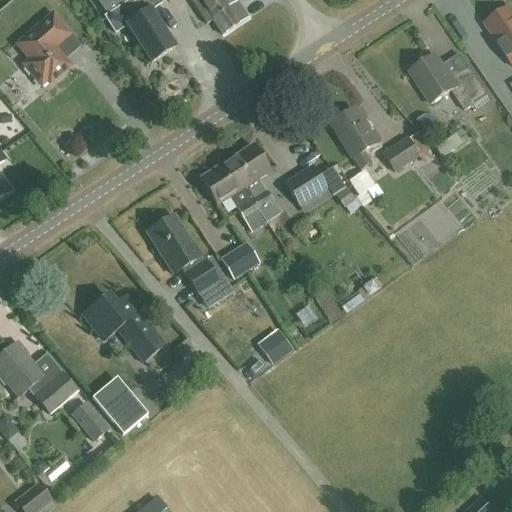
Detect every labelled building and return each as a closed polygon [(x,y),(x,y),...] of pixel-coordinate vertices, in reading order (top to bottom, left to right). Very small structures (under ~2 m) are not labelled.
[(87,0),(78,0),(71,5),(97,45),(111,35),(87,0)] [(139,0),(141,1),(133,7),(129,2),(105,17),(115,33),(127,26),(151,63),(162,57),(175,48),(151,11),(168,0),(139,0)] [(222,35),(248,18),(237,1),(232,4),(229,0),(190,0),(206,25),(213,21),(222,35)] [(511,68),(511,11),(510,9),(485,25),(498,46),(497,46),(511,69),(511,68)] [(40,87),(52,76),(55,79),(70,66),(53,45),(69,32),(53,14),(16,45),(28,60),(22,65),(40,87)] [(464,110),(485,97),(469,71),(452,82),(436,58),(411,74),(432,106),(453,92),(464,110)] [(20,108),(41,89),(26,72),(5,91),(20,108)] [(363,152),(375,144),(353,110),(329,125),(352,160),(353,160),(360,171),(370,164),(363,152)] [(381,155),(394,175),(418,158),(423,164),(431,158),(418,135),(408,141),(407,138),(381,155)] [(462,148),(455,136),(434,149),(441,161),(462,148)] [(257,181),(270,173),(253,145),(229,161),(246,188),(261,212),(260,212),(266,223),(279,214),(264,190),(263,190),(257,181)] [(0,198),(9,192),(0,178),(0,164),(5,161),(0,154),(0,198)] [(246,188),(229,161),(200,178),(217,206),(235,194),(242,206),(236,210),(244,222),(260,212),(261,212),(246,188)] [(322,185),(312,168),(285,185),(295,202),(299,208),(326,191),(322,185)] [(366,192),(377,187),(369,171),(358,177),(366,192)] [(359,198),(364,208),(382,199),(377,189),(359,198)] [(346,190),(334,197),(343,210),(355,202),(346,190)] [(440,244),(478,220),(461,194),(423,218),(440,244)] [(198,296),(219,283),(194,244),(192,245),(174,217),(147,234),(173,275),(182,270),(198,296)] [(231,277),(256,262),(245,245),(221,261),(231,277)] [(301,270),(314,287),(328,275),(315,258),(301,270)] [(376,280),(357,293),(363,302),(382,288),(376,280)] [(107,297),(83,316),(104,343),(118,332),(143,364),(164,348),(125,298),(115,306),(107,297)] [(34,366),(33,367),(26,358),(28,356),(19,344),(0,358),(0,381),(4,386),(8,384),(20,399),(29,391),(49,415),(76,393),(62,375),(46,388),(40,381),(44,377),(34,366)] [(131,409),(125,402),(120,406),(110,394),(97,405),(92,400),(91,400),(112,425),(131,409)] [(93,445),(109,431),(86,404),(71,417),(93,445)] [(11,418),(1,424),(13,443),(23,437),(11,418)] [(99,452),(91,459),(95,464),(103,458),(99,452)] [(51,485),(69,469),(61,460),(43,475),(51,485)] [(38,484),(13,504),(19,511),(40,511),(52,502),(38,484)] [(166,511),(156,499),(139,511),(166,511)]
